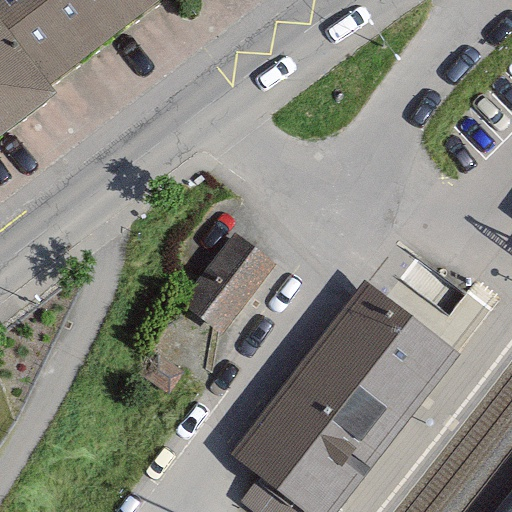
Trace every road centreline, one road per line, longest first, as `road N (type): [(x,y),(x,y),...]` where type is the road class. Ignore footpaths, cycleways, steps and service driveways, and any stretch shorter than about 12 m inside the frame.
road 1 (tertiary): [(360,0),(97,198)]
road 2 (residential): [(0,475),(73,353),(96,297),(109,225),(97,198)]
